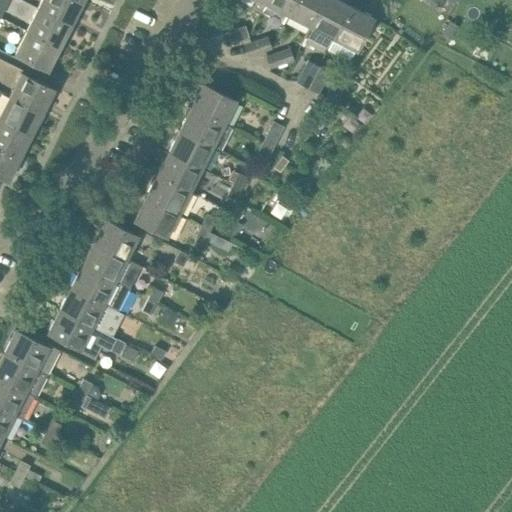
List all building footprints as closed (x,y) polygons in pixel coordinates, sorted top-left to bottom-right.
[(41,0),(38,7),(71,24),(82,1),(79,0),(41,0)] [(255,0),(252,7),(261,12),(266,0),(255,0)] [(295,0),(266,0),(261,12),(266,3),(288,14),(295,0)] [(323,0),(295,0),(288,14),(310,26),(323,0)] [(350,4),(341,0),(323,0),(310,26),(305,36),(327,48),(350,4)] [(373,16),(350,4),(327,48),(348,59),(354,49),(356,49),(373,16)] [(59,46),(71,24),(38,7),(26,30),(59,46)] [(245,25),(222,32),(226,44),(248,36),(245,25)] [(59,46),(26,30),(14,53),(48,70),(59,46)] [(487,36),(490,43),(498,39),(494,32),(487,36)] [(267,36),(244,44),(248,55),(271,47),(267,36)] [(289,48),(266,55),(270,67),(293,59),(289,48)] [(308,59),(297,80),(307,86),(318,65),(308,59)] [(318,91),(329,70),(318,65),(307,86),(318,91)] [(9,95),(42,111),(54,88),(21,72),(9,95)] [(190,106),(224,122),(235,99),(202,83),(190,106)] [(0,118),(31,134),(42,111),(9,95),(0,112),(0,118)] [(232,126),(224,122),(190,106),(179,128),(212,145),(219,131),(227,135),(232,126)] [(0,146),(19,156),(31,134),(0,118),(0,146)] [(265,136),(276,141),(283,125),(273,120),(265,136)] [(212,145),(179,128),(168,150),(201,167),(212,145)] [(276,141),(265,136),(257,152),(268,157),(276,141)] [(0,175),(8,179),(19,156),(0,146),(0,175)] [(201,167),(168,150),(156,173),(190,190),(201,167)] [(238,172),(233,183),(241,187),(247,176),(238,172)] [(190,190),(156,173),(145,195),(178,212),(190,190)] [(236,199),(241,187),(233,183),(227,194),(236,199)] [(166,235),(178,212),(145,195),(133,218),(166,235)] [(201,224),(210,228),(216,217),(207,213),(201,224)] [(105,218),(93,240),(126,257),(138,234),(105,218)] [(210,228),(201,224),(196,235),(205,240),(205,239),(209,231),(210,228)] [(209,231),(205,239),(220,247),(224,239),(209,231)] [(126,257),(93,240),(82,263),(129,287),(140,265),(126,257)] [(180,249),(174,260),(183,265),(188,254),(180,249)] [(129,287),(82,263),(70,285),(103,302),(117,310),(129,287)] [(59,308),(92,325),(103,302),(70,285),(59,308)] [(152,285),(147,296),(156,301),(161,290),(152,285)] [(150,312),(156,301),(147,296),(141,308),(150,312)] [(80,348),(92,325),(59,308),(47,331),(80,348)] [(3,351),(36,368),(47,373),(59,349),(48,343),(47,345),(15,328),(3,351)] [(125,342),(116,337),(110,348),(119,353),(125,342)] [(166,351),(154,345),(150,353),(161,359),(166,351)] [(0,357),(0,378),(33,395),(35,396),(47,373),(36,368),(3,351),(0,357)] [(33,395),(0,378),(0,406),(13,413),(22,417),(33,395)] [(77,389),(86,393),(92,382),(83,378),(77,389)] [(80,404),(86,393),(77,389),(71,400),(80,404)] [(0,434),(2,435),(13,413),(0,406),(0,434)] [(46,430),(55,434),(61,423),(52,419),(46,430)] [(51,442),(55,434),(46,430),(40,441),(49,446),(51,442)] [(55,434),(51,442),(63,448),(67,441),(55,434)] [(15,471),(24,475),(28,468),(30,464),(21,459),(15,471)] [(28,468),(24,475),(37,482),(41,475),(28,468)] [(24,475),(15,471),(9,482),(18,486),(24,475)]
